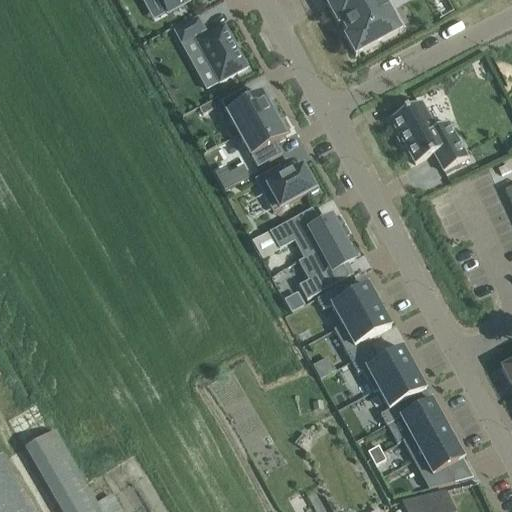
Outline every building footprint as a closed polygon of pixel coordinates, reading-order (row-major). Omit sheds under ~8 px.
[(159,0),(168,15),(194,0),(159,0)] [(341,0),(328,8),(339,28),(342,26),(348,37),(345,38),(356,58),(401,33),(382,0),(341,0)] [(248,70),(224,28),(204,39),(202,35),(205,33),(198,21),(175,34),(182,46),(194,39),(220,85),(248,70)] [(246,90),(221,104),(239,137),(274,118),(273,116),(277,114),(271,103),(267,105),(263,96),(252,102),(246,90)] [(212,103),(199,110),(203,118),(217,110),(212,103)] [(421,104),(391,122),(416,167),(435,156),(444,174),(468,161),(448,124),(436,131),(421,104)] [(274,118),(239,137),(258,172),(283,157),(276,146),(287,140),(274,118)] [(243,168),(234,173),(241,184),(249,180),(243,168)] [(280,168),(255,182),(273,215),(295,204),(311,195),(312,196),(319,192),(313,181),(310,183),(303,170),(286,179),(280,168)] [(313,211),(253,244),(263,262),(280,253),(294,245),(303,262),(304,263),(343,241),(331,220),(325,223),(320,226),(314,214),(313,211)] [(303,262),(298,265),(309,283),(299,288),(307,303),(350,279),(344,268),(348,266),(354,262),(343,241),(304,263),(303,262)] [(340,289),(318,302),(324,313),(332,308),(343,328),(344,329),(380,308),(368,287),(346,300),(340,289)] [(297,298),(286,304),(292,315),(303,309),(297,298)] [(343,328),(335,333),(352,365),(353,365),(375,352),(369,342),(392,329),(380,308),(344,329),(343,328)] [(375,352),(353,365),(358,375),(362,373),(374,395),(378,393),(378,392),(415,371),(403,350),(381,363),(375,352)] [(511,364),(501,371),(511,389),(511,364)] [(415,371),(378,392),(378,393),(389,412),(381,417),(387,428),(401,421),(410,416),(410,415),(404,405),(426,392),(415,371)] [(324,402),(314,403),(315,410),(325,409),(324,402)] [(410,416),(401,421),(412,440),(443,423),(432,403),(410,415),(410,416)] [(412,440),(403,444),(414,464),(454,442),(443,423),(412,440)] [(27,450),(62,511),(122,511),(113,496),(96,506),(54,434),(27,450)] [(414,464),(429,492),(455,485),(447,471),(464,462),(465,461),(454,442),(414,464)] [(379,449),(368,454),(372,462),(383,456),(379,449)] [(372,462),(376,469),(387,463),(383,456),(372,462)] [(35,511),(34,510),(3,458),(0,459),(0,511),(35,511)] [(470,473),(459,479),(460,484),(474,481),(470,473)] [(454,511),(445,495),(404,505),(407,511),(454,511)]
